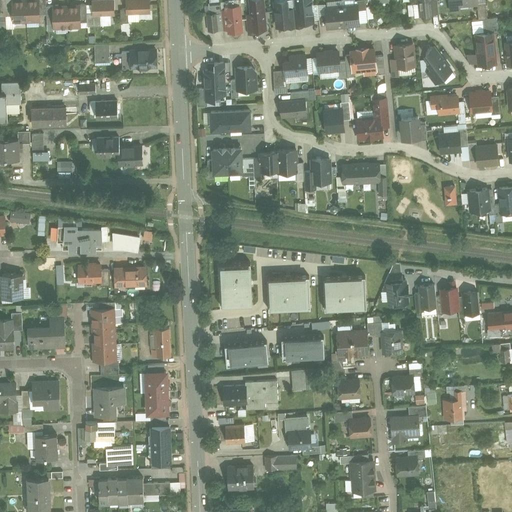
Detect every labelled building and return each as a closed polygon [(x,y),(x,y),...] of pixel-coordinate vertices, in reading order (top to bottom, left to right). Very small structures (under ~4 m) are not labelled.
[(6,0),(7,15),(13,15),(14,15),(13,0),(6,0)] [(13,0),(14,15),(13,15),(13,16),(14,16),(14,21),(27,20),(26,0),(13,0)] [(26,0),(27,20),(40,20),(40,14),(39,0),(26,0)] [(46,0),(39,0),(40,14),(47,13),(47,5),(46,0)] [(114,0),(93,0),(93,7),(94,7),(94,12),(94,14),(101,14),(115,13),(114,0)] [(149,0),(127,0),(128,6),(128,8),(128,12),(129,12),(150,11),(149,0)] [(263,0),(250,0),(252,15),(254,29),(256,29),(266,28),(263,0)] [(287,0),(275,2),(278,26),(288,25),(290,25),(288,9),(287,0)] [(311,0),(293,0),(294,9),(296,27),(303,26),(303,22),(313,21),(311,0)] [(419,0),(421,14),(433,13),(431,0),(419,0)] [(437,0),(431,0),(433,13),(439,13),(437,0)] [(449,0),(451,9),(460,8),(459,2),(478,0),(477,0),(449,0)] [(486,2),(478,2),(479,18),(484,18),(488,18),(486,2)] [(87,4),(79,4),(79,5),(80,5),(81,22),(88,22),(88,12),(87,4)] [(358,4),(342,6),(344,26),(360,24),(358,4)] [(79,5),(67,6),(68,26),(81,26),(81,22),(80,5),(79,5)] [(55,6),(54,6),(55,23),(55,27),(68,26),(67,6),(55,6)] [(342,6),(326,7),(328,27),(344,26),(342,6)] [(240,7),(228,8),(230,28),(230,31),(242,30),(240,7)] [(128,8),(121,8),(121,22),(129,22),(129,12),(128,12),(128,8)] [(294,9),(288,9),(290,25),(288,25),(288,27),(296,27),(294,9)] [(216,10),(210,11),(210,13),(208,13),(210,29),(223,28),(222,12),(217,13),(216,10)] [(101,14),(94,14),(94,12),(88,12),(88,22),(88,25),(102,25),(101,14)] [(252,15),(246,15),(248,33),(256,33),(256,29),(254,29),(252,15)] [(488,18),(484,18),(485,33),(493,32),(493,33),(499,32),(498,17),(488,18)] [(485,33),(476,34),(479,64),(496,63),(493,33),(493,32),(485,33)] [(111,43),(96,43),(97,57),(111,57),(111,43)] [(413,43),(396,45),(397,58),(398,58),(399,67),(415,65),(413,43)] [(432,59),(427,63),(428,71),(430,74),(436,82),(439,82),(443,79),(444,76),(452,70),(435,46),(426,52),(432,59)] [(368,48),(358,49),(358,50),(351,50),(352,54),(353,70),(354,70),(365,69),(365,67),(376,66),(375,55),(375,48),(368,49),(368,48)] [(156,50),(132,51),(132,52),(123,52),(124,70),(133,69),(133,67),(157,66),(156,50)] [(339,51),(318,53),(320,70),(339,68),(340,68),(340,60),(339,51)] [(306,54),(291,55),(291,60),(284,61),(285,69),(286,75),(308,73),(306,54)] [(352,54),(346,55),(346,60),(348,76),(355,75),(354,70),(353,70),(352,54)] [(384,55),(375,55),(376,66),(376,73),(386,72),(384,55)] [(397,58),(390,59),(392,75),(399,75),(399,67),(398,58),(397,58)] [(346,60),(340,60),(340,68),(339,68),(340,78),(348,78),(348,76),(346,60)] [(215,69),(206,69),(207,87),(207,99),(208,99),(217,99),(216,94),(226,93),(224,62),(215,62),(215,69)] [(252,66),(238,67),(238,79),(239,89),(256,88),(256,72),(252,66)] [(285,69),(274,70),(275,87),(287,86),(286,75),(285,69)] [(238,79),(231,79),(232,97),(239,97),(239,89),(238,79)] [(3,93),(0,93),(0,120),(8,120),(7,103),(22,103),(21,81),(3,81),(3,93)] [(379,96),(385,95),(384,83),(376,83),(376,92),(379,92),(379,96)] [(96,84),(80,84),(80,93),(96,93),(96,84)] [(207,87),(197,88),(198,106),(208,105),(208,99),(207,99),(207,87)] [(309,90),(292,92),(292,100),(305,99),(310,99),(309,90)] [(484,91),(477,91),(478,92),(471,93),(472,111),(492,109),(491,96),(491,91),(484,92),(484,91)] [(458,95),(445,97),(444,95),(432,96),(433,108),(439,107),(440,113),(459,111),(458,95)] [(499,96),(491,96),(492,109),(492,114),(501,113),(499,96)] [(388,97),(374,98),(376,117),(381,116),(382,126),(390,125),(388,97)] [(292,100),(281,101),(283,116),(307,113),(305,99),(292,100)] [(118,101),(91,101),(91,112),(97,112),(97,118),(119,117),(118,101)] [(350,101),(341,101),(342,108),(343,119),(351,118),(350,101)] [(67,106),(33,107),(33,123),(67,123),(67,106)] [(342,108),(325,110),(327,131),(344,129),(343,119),(342,108)] [(250,109),(231,110),(232,128),(251,127),(251,118),(252,116),(252,112),(250,110),(250,109)] [(231,110),(211,111),(212,120),(210,123),(210,127),(212,129),(232,128),(231,110)] [(376,117),(358,119),(359,138),(367,137),(367,138),(376,137),(375,136),(383,135),(382,126),(381,116),(376,117)] [(419,116),(402,118),(404,138),(420,136),(421,136),(419,121),(419,116)] [(426,121),(419,121),(421,136),(420,136),(420,139),(428,139),(426,121)] [(467,127),(459,128),(459,132),(461,146),(469,145),(468,142),(467,127)] [(31,130),(19,130),(19,136),(19,143),(31,142),(31,130)] [(459,132),(440,134),(442,152),(461,150),(461,146),(459,132)] [(44,133),(33,133),(33,151),(45,151),(44,133)] [(19,136),(0,136),(0,157),(20,157),(19,143),(19,136)] [(120,137),(98,138),(98,143),(93,143),(93,149),(98,149),(98,156),(120,155),(120,146),(120,137)] [(477,141),(468,142),(469,145),(470,160),(478,159),(477,146),(477,141)] [(477,146),(478,159),(479,164),(485,163),(485,165),(492,164),(491,163),(498,162),(497,144),(477,146)] [(142,145),(120,146),(120,155),(120,164),(142,163),(142,145)] [(235,148),(235,146),(230,146),(230,148),(228,148),(229,172),(242,171),(243,171),(242,158),(242,148),(235,148)] [(226,147),(220,147),(220,149),(214,149),(214,159),(215,172),(229,172),(228,148),(226,149),(226,147)] [(297,149),(279,150),(280,172),(282,172),(282,174),(290,173),(290,171),(297,171),(298,171),(297,162),(297,149)] [(278,152),(261,153),(261,157),(262,171),(265,170),(265,173),(271,172),(271,170),(279,170),(279,172),(280,172),(279,150),(278,150),(278,152)] [(261,157),(254,157),(254,158),(255,175),(262,175),(262,171),(261,157)] [(254,158),(242,158),(243,171),(242,171),(242,176),(255,176),(255,175),(254,158)] [(330,159),(312,160),(313,170),(313,181),(317,181),(331,180),(330,159)] [(355,164),(343,165),(344,178),(344,182),(353,181),(355,183),(362,183),(361,163),(355,163),(355,164)] [(380,163),(367,164),(367,163),(361,163),(362,183),(370,182),(371,181),(380,180),(381,180),(380,176),(380,163)] [(313,170),(305,171),(305,180),(305,189),(317,188),(317,181),(313,181),(313,170)] [(455,185),(445,186),(447,203),(457,202),(455,185)] [(511,186),(500,187),(501,204),(502,213),(503,213),(511,212),(511,208),(511,186)] [(488,189),(470,190),(472,210),(477,210),(479,212),(483,211),(485,209),(489,209),(490,209),(488,196),(488,189)] [(501,204),(495,204),(496,213),(497,222),(504,221),(503,213),(502,213),(501,204)] [(30,214),(13,212),(12,220),(29,222),(30,214)] [(47,215),(40,214),(39,216),(38,230),(39,230),(38,234),(45,234),(46,230),(47,217),(47,216),(47,215)] [(78,224),(66,224),(67,226),(66,241),(67,248),(104,248),(104,227),(78,227),(78,224)] [(142,239),(150,239),(151,230),(143,230),(142,239)] [(140,236),(115,231),(115,246),(123,246),(138,248),(140,236)] [(251,263),(220,265),(222,304),(253,302),(251,263)] [(63,284),(62,264),(54,265),(55,284),(63,284)] [(101,264),(80,264),(80,281),(101,280),(101,269),(101,264)] [(146,267),(126,268),(126,283),(147,282),(146,267)] [(126,268),(116,269),(117,284),(126,283),(126,268)] [(110,269),(101,269),(101,280),(101,285),(111,285),(110,269)] [(402,271),(389,272),(385,282),(391,282),(392,281),(403,280),(402,271)] [(24,273),(12,274),(12,273),(3,273),(4,296),(24,296),(24,295),(24,274),(24,273)] [(310,275),(269,277),(270,308),(311,306),(310,275)] [(367,275),(326,276),(327,307),(368,306),(367,275)] [(403,280),(392,281),(391,282),(389,288),(390,303),(409,301),(408,298),(410,298),(408,284),(407,284),(406,280),(403,280)] [(435,284),(420,285),(421,292),(423,306),(437,305),(436,295),(435,284)] [(457,287),(442,289),(442,295),(444,309),(459,308),(457,287)] [(478,290),(463,292),(465,313),(480,311),(478,290)] [(421,292),(415,292),(417,310),(424,310),(423,306),(421,292)] [(442,295),(436,295),(437,305),(438,313),(445,312),(444,309),(442,295)] [(99,308),(93,308),(94,324),(115,323),(114,308),(99,308)] [(511,309),(489,312),(490,336),(504,336),(503,335),(506,335),(506,338),(510,338),(509,335),(511,334),(511,309)] [(22,310),(12,311),(12,317),(13,329),(23,329),(22,310)] [(382,314),(374,315),(374,322),(375,333),(375,336),(383,335),(383,331),(384,331),(382,314)] [(0,327),(0,345),(4,345),(4,346),(13,346),(13,329),(12,317),(0,317),(0,327)] [(53,326),(33,326),(34,338),(30,338),(30,346),(50,345),(50,344),(58,344),(58,333),(65,333),(64,318),(53,318),(53,326)] [(115,323),(94,324),(94,329),(96,332),(97,344),(115,343),(115,323)] [(171,327),(152,328),(153,355),(171,355),(171,327)] [(367,329),(352,330),(354,353),(368,352),(367,329)] [(352,330),(338,331),(340,353),(340,354),(346,354),(354,353),(352,330)] [(384,331),(383,331),(383,335),(384,352),(402,351),(401,342),(403,341),(402,332),(401,331),(401,330),(384,331)] [(324,336),(285,337),(285,356),(325,355),(324,336)] [(266,339),(227,344),(229,363),(269,359),(266,339)] [(97,344),(95,344),(95,359),(101,359),(116,358),(115,343),(97,344)] [(509,348),(500,349),(502,360),(510,360),(509,349),(509,348)] [(340,353),(338,354),(338,360),(332,361),(333,368),(344,367),(344,360),(347,360),(346,354),(340,354),(340,353)] [(165,363),(149,364),(149,372),(165,371),(165,363)] [(119,365),(101,365),(102,374),(120,373),(119,365)] [(312,367),(292,369),(294,389),(307,388),(306,377),(313,376),(312,367)] [(344,367),(333,368),(333,375),(346,374),(346,367),(344,367)] [(423,367),(410,368),(410,375),(413,375),(414,375),(424,375),(423,367)] [(149,372),(147,372),(148,392),(168,391),(167,371),(165,371),(149,372)] [(410,375),(394,376),(395,393),(415,391),(414,375),(413,375),(410,375)] [(278,378),(246,380),(247,402),(248,408),(266,407),(266,401),(279,401),(278,378)] [(359,378),(339,380),(340,396),(360,395),(359,378)] [(49,382),(49,383),(42,383),(33,383),(34,399),(47,399),(47,407),(45,408),(60,408),(59,382),(49,382)] [(7,384),(1,384),(1,383),(0,383),(0,401),(5,401),(6,410),(3,410),(3,411),(17,411),(16,383),(7,383),(7,384)] [(246,384),(224,385),(226,403),(247,402),(246,384)] [(465,384),(454,385),(455,399),(444,400),(446,418),(464,416),(463,405),(466,405),(465,384)] [(124,387),(96,388),(97,397),(97,396),(97,403),(96,403),(97,415),(104,415),(114,414),(114,400),(124,400),(124,387)] [(425,402),(435,403),(435,388),(426,388),(425,402)] [(30,390),(22,391),(23,409),(31,408),(30,390)] [(168,391),(148,392),(149,412),(151,412),(167,411),(169,411),(168,391)] [(424,402),(424,394),(414,394),(414,402),(424,402)] [(511,394),(503,395),(505,408),(511,407),(511,394)] [(427,404),(409,405),(410,415),(418,415),(428,415),(427,404)] [(352,409),(335,411),(335,420),(351,419),(350,419),(353,418),(352,409)] [(167,411),(151,412),(151,419),(169,419),(169,418),(167,418),(167,411)] [(410,415),(392,417),(394,441),(407,440),(407,432),(420,431),(418,415),(410,415)] [(308,416),(286,418),(287,432),(289,432),(289,431),(306,430),(306,424),(309,424),(308,416)] [(353,418),(350,419),(351,419),(352,435),(372,434),(370,417),(353,418)] [(99,421),(86,421),(86,427),(82,427),(82,431),(86,431),(86,440),(96,439),(96,432),(115,432),(114,421),(104,421),(101,421),(99,421)] [(8,432),(22,432),(21,424),(7,424),(8,432)] [(245,424),(226,426),(227,441),(234,441),(234,444),(238,443),(237,441),(246,440),(246,435),(248,435),(248,432),(246,432),(245,424)] [(169,425),(153,425),(153,443),(170,443),(170,425),(169,425)] [(438,425),(431,425),(431,433),(439,433),(438,425)] [(306,430),(289,431),(289,432),(290,447),(303,446),(312,446),(312,445),(311,430),(306,430)] [(57,434),(36,435),(37,458),(47,458),(47,457),(58,456),(57,434)] [(170,443),(153,443),(154,461),(170,461),(171,461),(170,443)] [(132,444),(115,445),(115,448),(109,448),(109,462),(110,463),(118,462),(133,462),(132,444)] [(312,446),(303,446),(304,453),(321,452),(321,451),(321,445),(312,445),(312,446)] [(347,462),(346,447),(338,448),(339,462),(347,462)] [(297,454),(278,455),(278,468),(297,467),(297,454)] [(278,455),(266,455),(266,468),(278,468),(278,455)] [(409,456),(397,457),(398,474),(418,472),(417,456),(409,456)] [(369,460),(352,461),(353,477),(354,490),(362,490),(374,489),(375,489),(374,460),(369,460)] [(254,464),(229,466),(230,488),(255,486),(254,464)] [(50,511),(49,477),(29,478),(30,511),(50,511)] [(144,477),(128,477),(128,478),(129,500),(129,499),(144,499),(144,500),(145,500),(144,477)] [(118,478),(109,478),(109,479),(110,500),(119,500),(118,479),(118,478)] [(128,478),(118,479),(119,500),(119,501),(129,500),(128,478)] [(109,479),(99,480),(100,501),(110,501),(110,500),(109,479)] [(337,511),(337,502),(326,502),(326,511),(337,511)]
